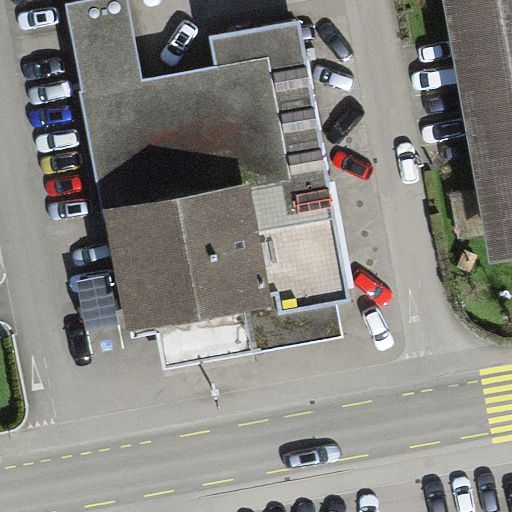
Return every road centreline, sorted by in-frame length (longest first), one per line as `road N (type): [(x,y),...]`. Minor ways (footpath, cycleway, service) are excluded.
road 1 (residential): [(369,0),(441,412)]
road 2 (primary): [(441,412),(71,481)]
road 3 (residential): [(0,119),(71,481)]
